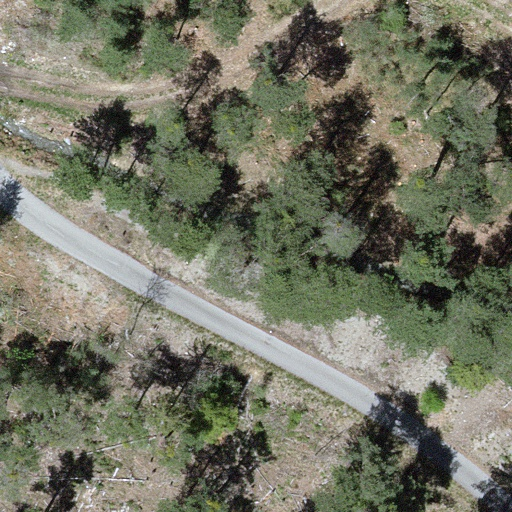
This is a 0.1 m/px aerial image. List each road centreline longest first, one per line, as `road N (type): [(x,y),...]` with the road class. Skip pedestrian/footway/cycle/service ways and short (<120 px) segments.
road 1 (track): [(476,511),(352,416),(90,285),(0,190)]
road 2 (track): [(0,80),(118,102),(215,81),(299,0)]
